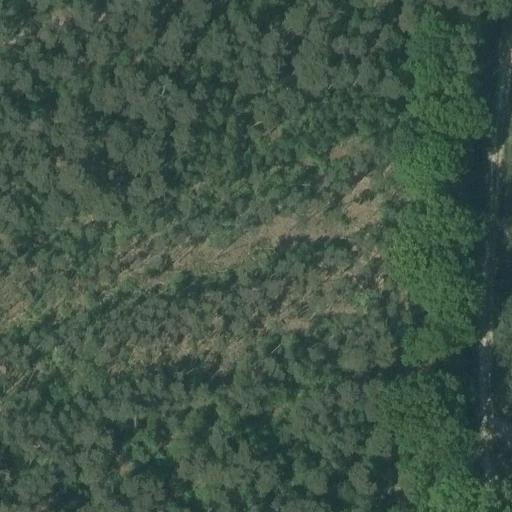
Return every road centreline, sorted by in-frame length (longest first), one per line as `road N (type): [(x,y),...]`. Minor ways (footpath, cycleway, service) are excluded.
road 1 (track): [(398,511),(415,0)]
road 2 (track): [(0,46),(165,0)]
